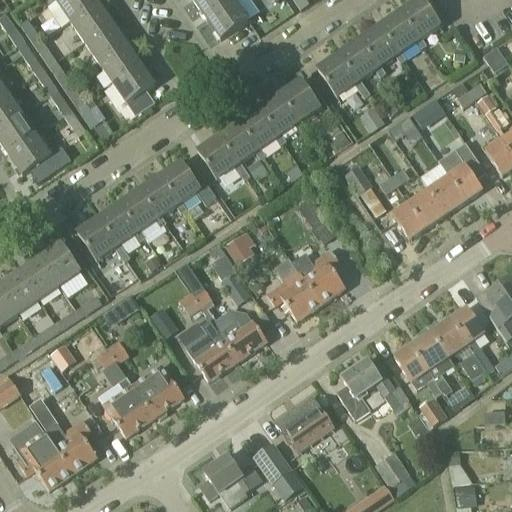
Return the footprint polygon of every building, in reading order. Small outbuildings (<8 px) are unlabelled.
[(63,0),(56,5),(70,26),(98,7),(93,0),(63,0)] [(231,0),(196,0),(192,3),(206,23),(234,4),(231,0)] [(420,3),(397,18),(416,46),(421,54),(426,50),(421,43),(439,30),(420,3)] [(234,4),(206,23),(220,43),(248,24),(234,4)] [(98,7),(70,26),(84,46),(112,27),(98,7)] [(416,46),(397,18),(377,33),(396,60),(401,68),(406,64),(401,57),(416,46)] [(29,23),(20,29),(35,50),(43,45),(42,44),(52,37),(44,25),(34,32),(29,23)] [(112,27),(84,46),(98,67),(126,48),(112,27)] [(16,32),(8,37),(18,52),(23,58),(30,53),(16,32)] [(396,60),(377,33),(356,47),(375,74),(381,82),(386,78),(380,71),(396,60)] [(43,45),(35,50),(49,71),(57,65),(43,45)] [(375,74),(356,47),(336,61),(355,88),(360,96),(365,92),(360,85),(375,74)] [(126,48),(98,67),(112,88),(140,69),(126,48)] [(455,63),(465,65),(466,54),(456,52),(455,63)] [(30,53),(23,58),(37,79),(44,74),(30,53)] [(497,54),(483,64),(494,80),(508,70),(497,54)] [(355,88),(336,61),(317,74),(336,102),(355,88)] [(57,65),(49,71),(63,91),(71,86),(57,65)] [(140,69),(112,88),(136,122),(155,108),(146,95),(155,90),(140,69)] [(44,74),(37,79),(51,100),(58,94),(44,74)] [(320,112),(300,84),(277,101),(296,129),(301,136),(307,133),(301,125),(320,112)] [(71,86),(63,91),(77,112),(85,107),(71,86)] [(481,87),(469,95),(476,105),(487,97),(481,87)] [(370,99),(365,92),(360,96),(365,103),(367,102),(370,99)] [(58,94),(51,100),(65,120),(72,115),(58,94)] [(476,105),(469,95),(457,103),(464,113),(476,105)] [(8,99),(0,104),(0,134),(22,119),(8,99)] [(296,129),(277,101),(257,115),(276,143),(281,150),(286,147),(281,139),(296,129)] [(488,101),(478,107),(486,120),(487,120),(498,136),(504,131),(493,115),(496,113),(488,101)] [(398,103),(387,110),(393,118),(404,111),(398,103)] [(85,107),(77,112),(91,132),(99,127),(85,107)] [(374,112),(361,120),(372,137),(385,128),(374,112)] [(72,115),(65,120),(79,141),(87,136),(72,115)] [(276,143),(257,115),(236,129),(256,157),(260,164),(266,161),(261,153),(276,143)] [(423,115),(412,122),(422,136),(433,129),(423,115)] [(22,119),(0,134),(0,147),(9,160),(36,140),(22,119)] [(409,122),(399,128),(405,139),(416,132),(409,122)] [(256,157),(236,129),(216,143),(235,171),(240,178),(245,174),(240,167),(256,157)] [(349,147),(342,136),(329,145),(336,156),(349,147)] [(511,137),(501,145),(511,161),(511,137)] [(36,140),(9,160),(23,180),(50,161),(36,140)] [(235,171),(216,143),(197,156),(216,184),(235,171)] [(511,174),(511,161),(501,145),(484,157),(501,182),(511,174)] [(438,166),(447,181),(465,206),(481,195),(475,185),(484,178),(464,148),(438,166)] [(260,164),(248,172),(256,183),(268,175),(260,164)] [(192,184),(180,167),(157,183),(176,211),(181,218),(187,214),(182,207),(198,196),(207,210),(217,202),(200,178),(192,184)] [(359,170),(345,180),(359,201),(373,191),(359,170)] [(297,171),(287,177),(292,185),(302,179),(297,171)] [(404,173),(391,181),(398,191),(410,183),(404,173)] [(245,174),(240,178),(245,185),(247,184),(250,182),(245,174)] [(398,191),(391,181),(390,182),(386,176),(376,183),(387,199),(398,191)] [(447,181),(428,194),(445,220),(465,206),(447,181)] [(176,211),(157,183),(137,197),(156,225),(161,232),(166,228),(161,221),(176,211)] [(428,194),(408,207),(425,233),(445,220),(428,194)] [(156,225),(137,197),(116,211),(135,239),(141,246),(146,242),(141,235),(156,225)] [(401,212),(408,207),(404,201),(397,206),(401,212)] [(314,210),(310,205),(297,214),(300,220),(314,210)] [(425,233),(408,207),(391,219),(409,244),(425,233)] [(135,239),(116,211),(96,225),(115,253),(120,260),(125,256),(120,249),(135,239)] [(324,224),(310,233),(323,252),(337,243),(324,224)] [(96,225),(76,239),(95,266),(115,253),(96,225)] [(246,238),(225,253),(233,265),(249,254),(255,250),(246,238)] [(60,250),(39,264),(58,292),(79,277),(60,250)] [(306,259),(292,268),(298,277),(304,286),(306,289),(320,310),(345,293),(330,273),(339,267),(330,255),(312,268),(306,259)] [(130,263),(125,256),(120,260),(125,267),(126,266),(130,263)] [(155,260),(145,267),(152,276),(161,269),(155,260)] [(225,261),(211,271),(222,288),(221,289),(237,312),(251,303),(250,301),(235,279),(236,278),(235,276),(225,261)] [(39,264),(19,278),(38,306),(58,292),(39,264)] [(5,287),(0,290),(0,294),(17,320),(38,306),(19,278),(18,279),(15,275),(3,283),(5,287)] [(286,286),(265,300),(273,312),(281,306),(296,327),(320,310),(306,289),(304,286),(298,277),(286,286)] [(511,283),(511,282),(487,298),(498,315),(489,321),(506,348),(507,347),(511,343),(511,283)] [(202,291),(191,298),(201,313),(211,306),(202,291)] [(0,294),(0,331),(17,320),(0,294)] [(191,298),(180,305),(190,320),(201,313),(191,298)] [(130,299),(120,305),(129,319),(139,313),(130,299)] [(98,301),(76,315),(81,323),(103,309),(98,301)] [(468,311),(451,323),(468,348),(469,348),(475,358),(487,376),(494,371),(482,353),(483,352),(477,343),(485,337),(468,311)] [(151,322),(161,337),(174,328),(163,313),(151,322)] [(76,315),(56,328),(61,336),(81,323),(76,315)] [(232,318),(212,331),(223,347),(237,367),(266,347),(252,327),(251,328),(247,322),(232,318)] [(439,326),(429,333),(448,362),(468,348),(451,323),(441,329),(439,326)] [(207,340),(186,354),(209,386),(237,367),(223,347),(212,331),(208,325),(200,330),(207,340)] [(40,350),(61,336),(56,328),(35,342),(40,350)] [(455,371),(448,362),(429,333),(418,340),(421,343),(411,350),(429,375),(443,397),(445,400),(452,395),(442,380),(455,371)] [(35,342),(14,355),(19,363),(40,350),(35,342)] [(118,344),(106,353),(118,369),(130,361),(118,344)] [(59,373),(74,363),(64,350),(50,360),(59,373)] [(429,375),(411,350),(394,361),(412,387),(417,394),(426,388),(436,402),(443,397),(429,375)] [(118,369),(106,353),(96,360),(107,377),(118,369)] [(12,357),(0,364),(0,375),(19,363),(14,355),(12,357)] [(511,355),(495,368),(503,378),(511,371),(511,355)] [(487,376),(475,358),(461,368),(473,385),(487,376)] [(343,381),(348,390),(337,397),(356,425),(371,415),(363,403),(369,399),(367,396),(375,390),(384,402),(392,397),(401,409),(409,404),(400,390),(396,393),(387,380),(382,384),(368,364),(343,381)] [(131,389),(155,423),(156,422),(159,425),(166,419),(164,416),(183,403),(160,369),(131,389)] [(155,423),(131,389),(126,382),(97,402),(126,443),(155,423)] [(9,385),(0,390),(0,414),(20,401),(9,385)] [(456,414),(474,400),(466,389),(447,402),(456,414)] [(289,447),(291,446),(299,458),(336,432),(322,412),(320,414),(312,402),(275,427),(289,447)] [(41,404),(30,412),(47,437),(59,429),(41,404)] [(421,413),(434,432),(447,422),(434,404),(421,413)] [(505,416),(484,418),(485,430),(506,429),(505,416)] [(421,422),(409,430),(417,441),(428,434),(424,427),(421,422)] [(61,435),(48,444),(51,447),(56,455),(58,458),(73,479),(97,463),(82,442),(91,436),(83,425),(64,438),(63,438),(61,435)] [(37,427),(10,445),(16,453),(15,454),(23,466),(18,469),(26,481),(34,475),(49,496),(73,479),(58,458),(56,455),(51,447),(48,444),(37,427)] [(274,448),(254,462),(285,505),(304,491),(274,448)] [(459,455),(448,456),(449,470),(460,468),(459,455)] [(396,457),(375,471),(394,499),(414,485),(396,457)] [(252,470),(241,478),(228,460),(204,476),(210,484),(200,492),(210,505),(220,499),(228,511),(233,511),(248,502),(246,498),(263,486),(252,470)] [(386,488),(367,501),(374,511),(381,511),(396,502),(386,488)] [(471,490),(456,492),(458,511),(467,511),(473,511),(471,490)]
